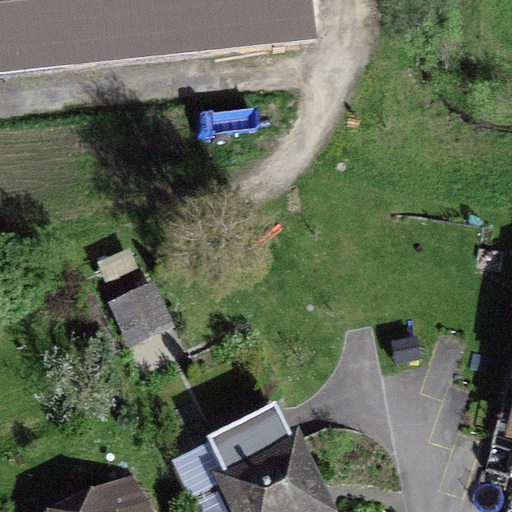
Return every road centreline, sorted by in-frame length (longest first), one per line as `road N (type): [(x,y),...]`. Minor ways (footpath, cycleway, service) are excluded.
road 1 (track): [(0,250),(253,187),(264,176)]
road 2 (track): [(336,0),(298,143),(264,176)]
